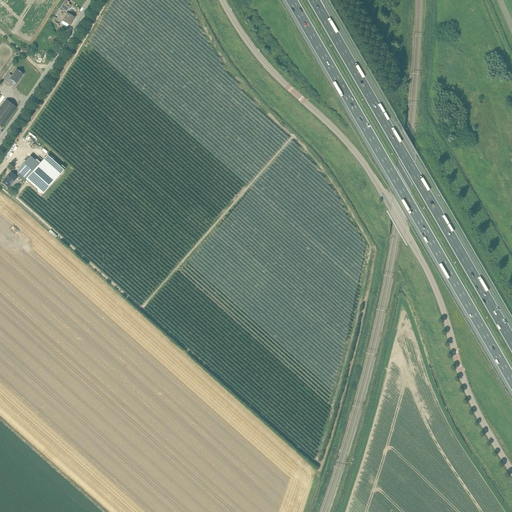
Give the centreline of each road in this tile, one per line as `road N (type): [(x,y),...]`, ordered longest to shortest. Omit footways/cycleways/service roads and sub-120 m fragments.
road 1 (secondary): [(511,471),(468,393),(426,270),(370,175),(268,68),(221,0)]
road 2 (motorway): [(289,0),(511,384)]
road 3 (motorway): [(511,345),(314,0)]
road 4 (unknown): [(327,511),(401,226)]
road 5 (unclassified): [(0,139),(93,0)]
